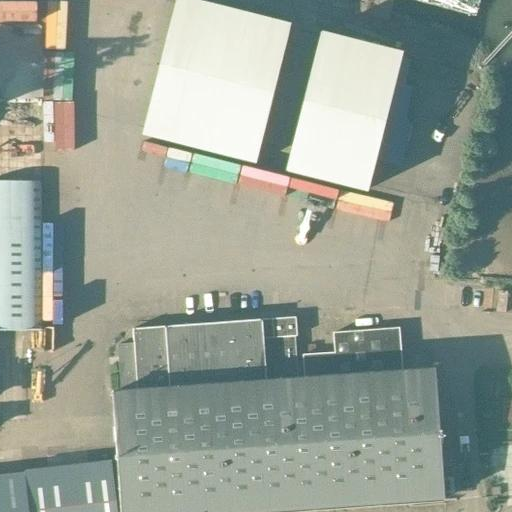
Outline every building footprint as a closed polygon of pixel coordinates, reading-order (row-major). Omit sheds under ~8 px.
[(405,115),(412,89),(403,87),(410,62),(399,59),(400,55),(209,7),(208,10),(203,9),(177,113),(182,115),(175,143),(366,192),(374,160),(401,167),(411,127),(405,115)] [(169,151),(157,199),(202,211),(214,163),(169,151)] [(43,182),(0,180),(0,332),(42,333),(43,234),(43,182)] [(439,451),(433,370),(401,372),(399,329),(331,334),(333,354),(301,356),(303,379),(297,380),(294,337),(296,337),(295,318),(134,329),(134,344),(117,346),(120,392),(112,393),(120,511),(266,511),(454,498),(451,450),(439,451)] [(115,511),(110,462),(23,473),(23,475),(27,511),(115,511)] [(0,511),(27,511),(23,475),(0,477),(0,511)]
